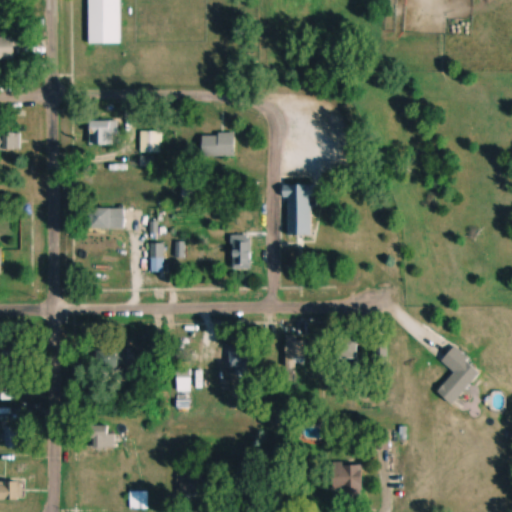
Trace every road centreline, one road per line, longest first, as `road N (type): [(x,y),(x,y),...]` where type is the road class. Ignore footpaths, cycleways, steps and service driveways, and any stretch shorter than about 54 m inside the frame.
road 1 (residential): [(52,511),(49,0)]
road 2 (residential): [(0,316),(297,313),(382,301)]
road 3 (residential): [(247,103),(0,97)]
road 4 (residential): [(271,313),(272,125),(247,103)]
